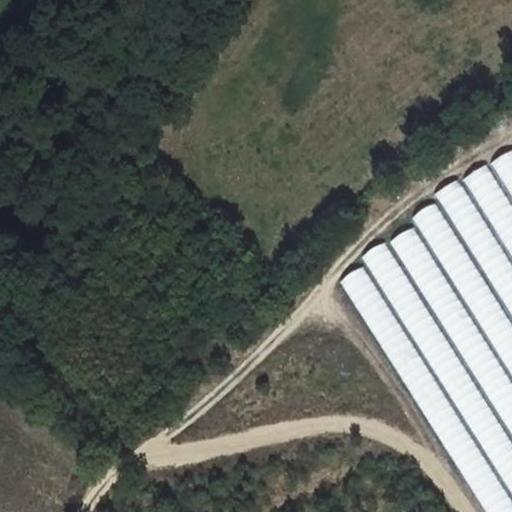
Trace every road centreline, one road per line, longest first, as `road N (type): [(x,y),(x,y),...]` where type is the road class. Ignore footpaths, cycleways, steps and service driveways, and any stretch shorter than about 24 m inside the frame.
road 1 (track): [(147,446),(413,198),(511,138)]
road 2 (track): [(457,511),(414,451),(347,421),(171,457),(147,446),(86,511)]
